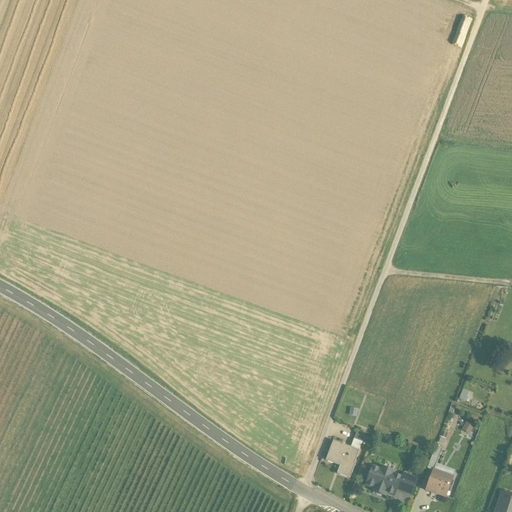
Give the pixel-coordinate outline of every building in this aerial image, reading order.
[(462,391),(459,401),(470,404),(473,394),(462,391)] [(474,427),(466,422),(462,430),(470,434),(474,427)] [(355,433),(349,449),(358,452),(364,454),(369,439),(355,433)] [(349,449),(332,443),(326,459),(335,463),(335,462),(341,464),(337,476),(349,480),(354,466),(358,452),(349,449)] [(433,454),(427,471),(434,473),(440,456),(433,454)] [(381,472),(373,469),(366,488),(374,491),(373,494),(375,495),(377,494),(381,495),(380,496),(381,497),(384,498),(385,495),(394,499),(396,493),(400,481),(401,480),(392,477),(393,474),(382,470),(381,472)] [(417,481),(404,476),(402,482),(400,481),(396,493),(410,499),(417,481)] [(441,479),(433,476),(427,492),(446,499),(452,480),(442,476),(441,479)] [(511,511),(511,498),(503,495),(497,511),(511,511)]
